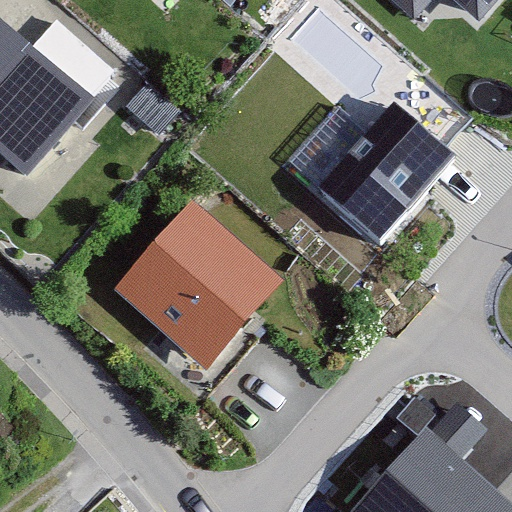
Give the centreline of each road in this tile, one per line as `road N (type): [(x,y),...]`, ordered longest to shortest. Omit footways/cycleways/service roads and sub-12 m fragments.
road 1 (residential): [(242,511),(511,222)]
road 2 (residential): [(0,299),(132,437)]
